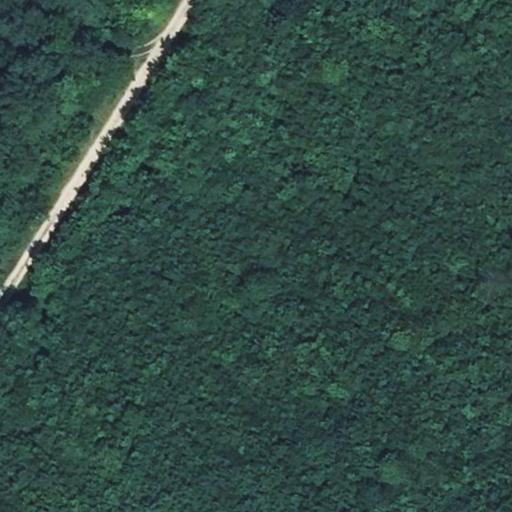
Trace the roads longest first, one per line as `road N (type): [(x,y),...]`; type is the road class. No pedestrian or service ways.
road 1 (track): [(0,301),(150,64)]
road 2 (track): [(150,64),(122,48),(48,53),(0,97)]
